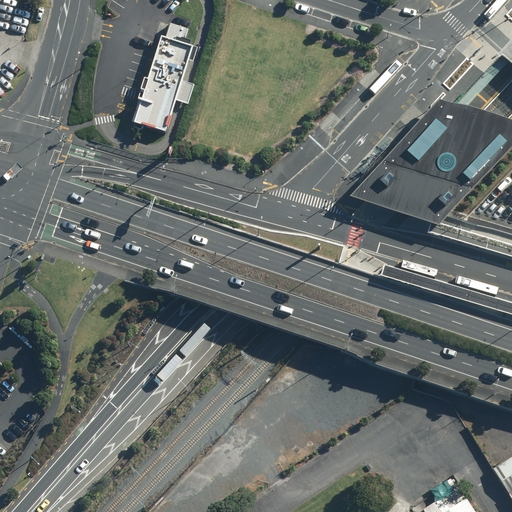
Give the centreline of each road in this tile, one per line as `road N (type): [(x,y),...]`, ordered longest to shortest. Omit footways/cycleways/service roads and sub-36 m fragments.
road 1 (primary): [(508,0),(77,469),(49,490)]
road 2 (primary): [(49,490),(89,433),(485,0)]
road 3 (primary): [(511,382),(8,203)]
road 4 (primary): [(19,174),(511,341)]
road 5 (unclassified): [(483,0),(442,30),(328,0)]
